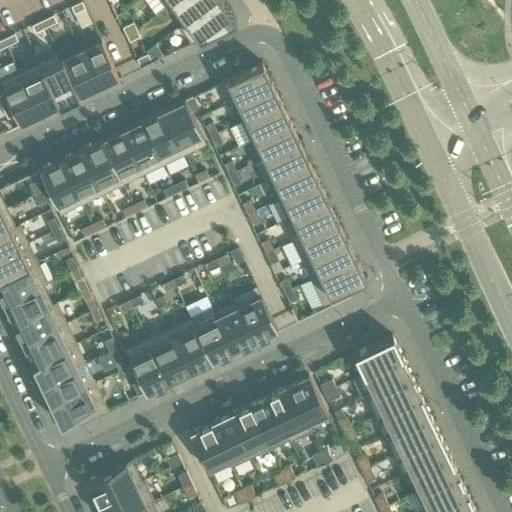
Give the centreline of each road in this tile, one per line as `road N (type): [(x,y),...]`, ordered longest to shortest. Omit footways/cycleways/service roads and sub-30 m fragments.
road 1 (residential): [(399,298),(265,28),(0,155)]
road 2 (residential): [(47,467),(399,298)]
road 3 (motorway): [(385,0),(511,284)]
road 4 (residential): [(504,511),(399,298)]
road 5 (secondary): [(434,145),(511,318)]
road 6 (secondary): [(360,0),(434,145)]
